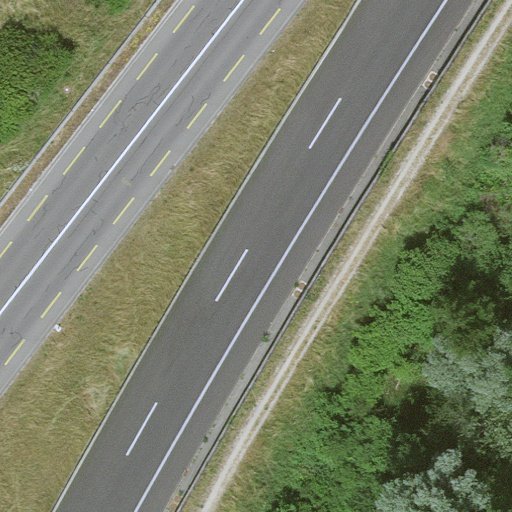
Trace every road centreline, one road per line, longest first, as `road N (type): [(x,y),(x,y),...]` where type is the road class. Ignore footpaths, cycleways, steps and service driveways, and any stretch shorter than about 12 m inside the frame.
road 1 (motorway): [(97,511),(291,174),(406,0)]
road 2 (motorway): [(267,0),(0,432)]
road 3 (primary): [(243,0),(0,314)]
